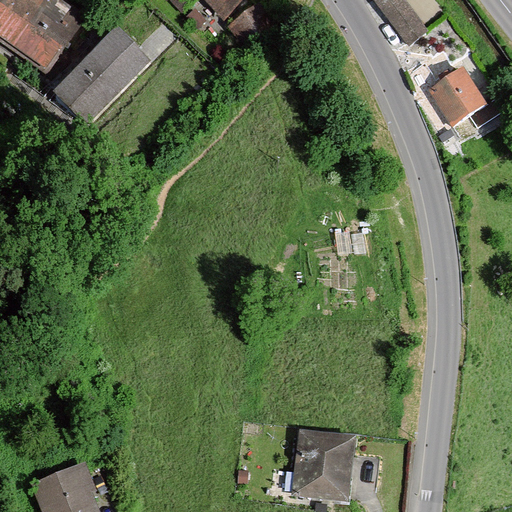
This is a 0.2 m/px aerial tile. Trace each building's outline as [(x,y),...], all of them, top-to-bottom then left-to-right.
[(35,22),(1,0),(0,0),(0,31),(47,65),(62,41),(35,22)] [(1,0),(35,22),(49,0),(1,0)] [(208,0),(224,17),(241,0),(208,0)] [(398,0),(372,0),(372,1),(407,48),(425,34),(398,0)] [(275,30),(261,9),(230,30),(243,51),(275,30)] [(84,127),(148,65),(119,35),(54,97),(84,127)] [(462,72),(429,93),(452,128),(485,107),(462,72)] [(352,437),(297,431),(290,494),(345,499),(352,437)] [(101,511),(81,464),(30,485),(40,511),(101,511)]
